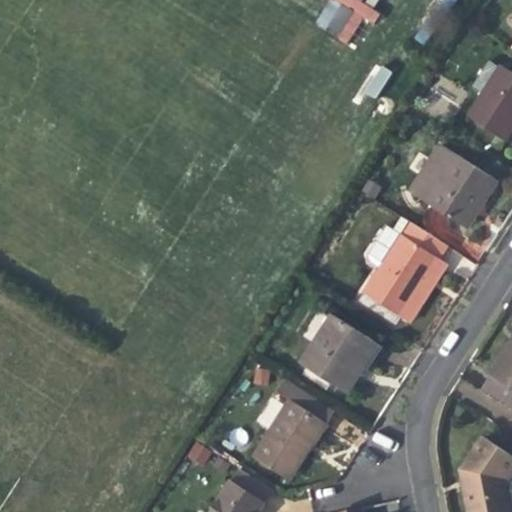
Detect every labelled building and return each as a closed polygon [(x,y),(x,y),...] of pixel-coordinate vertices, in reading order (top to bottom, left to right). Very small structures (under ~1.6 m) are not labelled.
[(327,0),(314,24),(351,45),(373,8),(377,0),(327,0)] [(470,86),(482,93),(499,67),(487,60),(470,86)] [(360,92),(376,100),(391,70),(375,62),(360,92)] [(511,72),(501,65),(499,67),(482,93),(467,117),(506,141),(511,131),(511,72)] [(412,193),(460,225),(478,198),(485,202),(489,197),(498,182),(442,146),(412,193)] [(467,229),(485,202),(478,198),(460,225),(467,229)] [(409,222),(401,235),(380,266),(363,293),(401,318),(439,260),(448,247),(409,222)] [(369,259),(380,266),(401,235),(386,225),(368,253),(369,259)] [(447,266),(439,260),(401,318),(410,323),(435,285),(447,266)] [(360,375),(365,367),(358,363),(372,342),(332,316),(300,365),(347,396),(360,375)] [(511,349),(509,354),(503,351),(488,375),(511,391),(511,349)] [(511,391),(488,375),(479,389),(511,410),(511,391)] [(252,458),(284,478),(302,449),(309,453),(316,442),(335,413),(285,380),(276,394),(288,402),(252,458)] [(461,482),(466,511),(511,511),(511,509),(507,483),(511,475),(511,458),(483,438),(460,472),(463,471),(464,478),(465,482),(461,482)] [(290,482),(309,453),(302,449),(284,478),(290,482)] [(258,511),(272,491),(240,471),(212,511),(258,511)]
